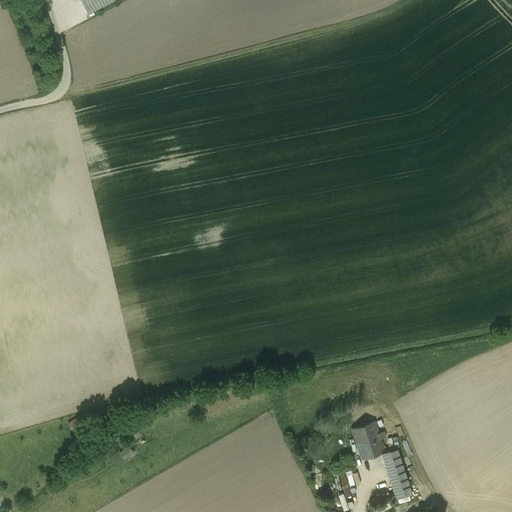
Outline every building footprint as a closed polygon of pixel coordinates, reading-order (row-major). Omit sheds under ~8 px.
[(83,0),(82,1),(88,13),(113,0),(83,0)] [(374,421),(351,428),(361,459),(381,453),(384,452),(380,439),(385,437),(383,431),(378,433),(374,421)] [(123,460),(133,452),(128,444),(117,452),(123,460)] [(411,494),(396,448),(384,452),(381,453),(396,499),(411,494)] [(315,463),(320,458),(315,451),(309,456),(315,463)]
